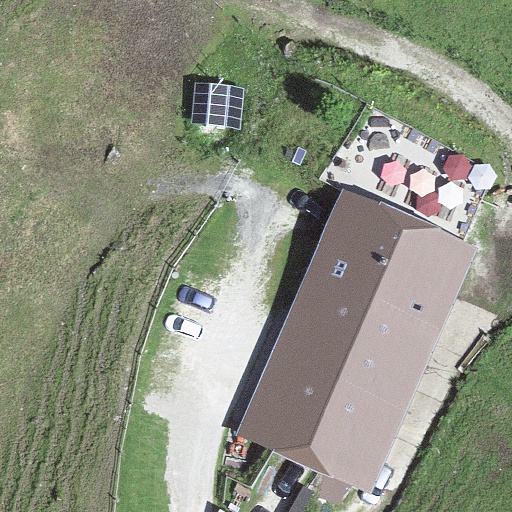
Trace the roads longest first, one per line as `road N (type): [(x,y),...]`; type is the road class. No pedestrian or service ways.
road 1 (track): [(390,511),(511,227)]
road 2 (track): [(511,138),(470,95),(243,0)]
road 3 (track): [(205,511),(211,356)]
